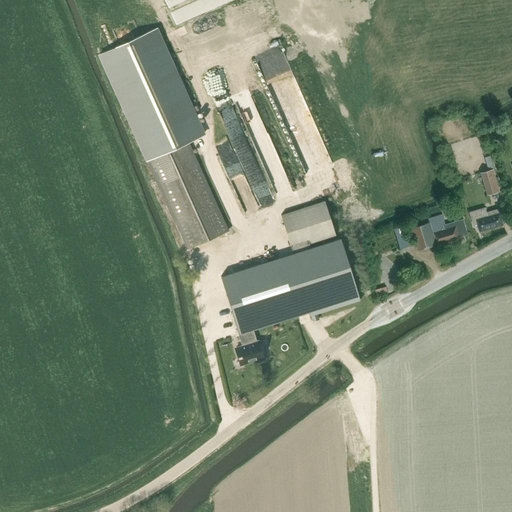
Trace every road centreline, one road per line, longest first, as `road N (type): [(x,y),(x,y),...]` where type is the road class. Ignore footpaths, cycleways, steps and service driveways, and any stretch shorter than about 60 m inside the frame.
road 1 (tertiary): [(107,511),(185,464),(387,310),(511,242)]
road 2 (track): [(376,511),(371,387),(337,345)]
